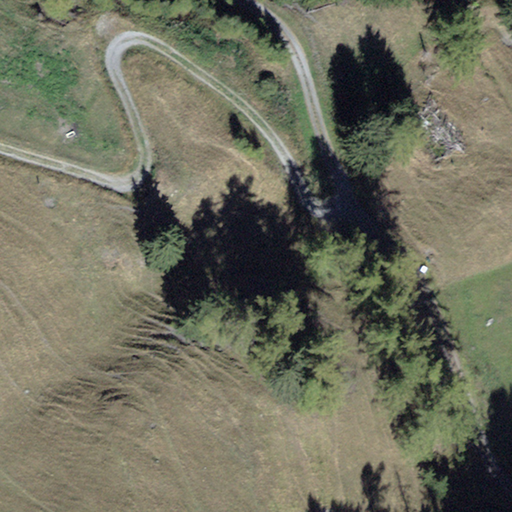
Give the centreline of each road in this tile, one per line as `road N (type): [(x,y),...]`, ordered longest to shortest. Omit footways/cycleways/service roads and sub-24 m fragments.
road 1 (track): [(350,201),(319,200),(269,131),(229,93),(169,52),(123,35),(114,57),(146,165),(144,187),(0,144)]
road 2 (track): [(230,0),(282,38),(342,192),(412,268),(442,325),(497,476),(511,489)]
